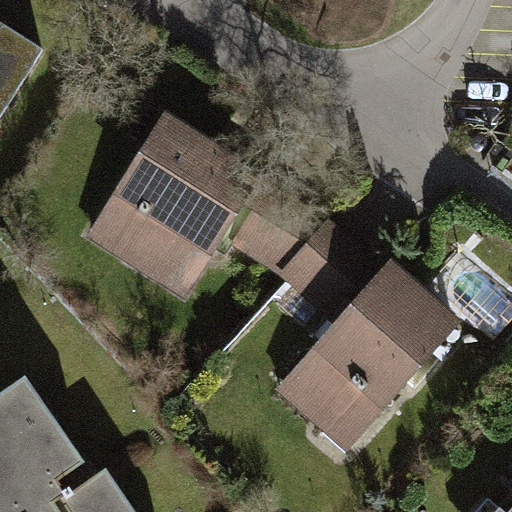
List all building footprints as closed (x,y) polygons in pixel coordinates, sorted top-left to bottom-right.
[(0,119),(44,51),(0,23),(0,119)] [(160,164),(182,131),(166,120),(144,154),(160,164)] [(245,170),(182,131),(160,164),(144,154),(94,234),(158,274),(184,232),(214,250),(224,236),(237,243),(283,272),(325,225),(257,180),(248,194),(235,185),(245,170)] [(327,223),(325,225),(283,272),(330,315),(328,319),(337,328),(321,346),(289,382),(333,421),(364,385),(387,404),(436,348),(422,335),(441,314),(391,269),(385,276),(327,223)] [(184,232),(158,274),(188,293),(214,250),(184,232)] [(224,236),(214,250),(227,258),(237,243),(224,236)] [(456,327),(441,314),(422,335),(436,348),(456,327)] [(337,328),(328,319),(311,337),(321,346),(337,328)] [(85,462),(25,376),(0,393),(0,511),(135,511),(107,471),(74,494),(70,488),(64,490),(58,481),(85,462)] [(346,450),(387,404),(364,385),(333,421),(289,382),(281,392),(346,450)] [(475,511),(503,511),(488,498),(475,511)]
